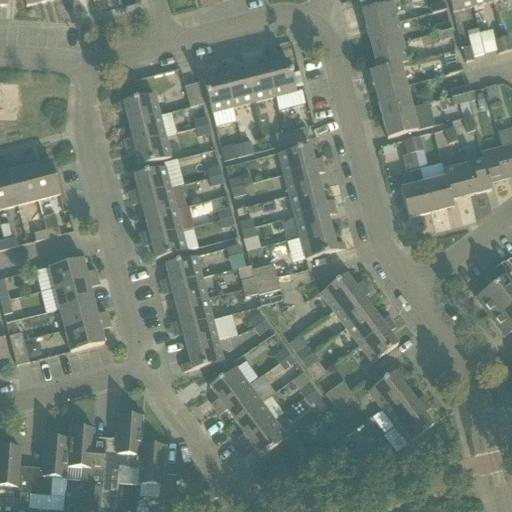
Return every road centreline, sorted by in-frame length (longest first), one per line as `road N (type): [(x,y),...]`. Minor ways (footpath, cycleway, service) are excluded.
road 1 (residential): [(414,291),(382,248),(332,43),(311,23)]
road 2 (residential): [(507,511),(467,362),(414,291)]
road 3 (residential): [(106,234),(82,141),(88,67)]
road 4 (residential): [(311,23),(271,16),(164,44)]
road 5 (residential): [(234,485),(143,368)]
road 6 (residential): [(0,407),(143,368)]
road 7 (residential): [(143,368),(106,234)]
road 8 (residential): [(414,291),(511,215)]
